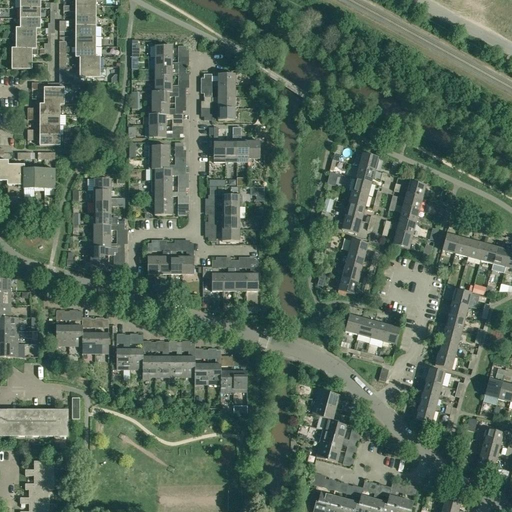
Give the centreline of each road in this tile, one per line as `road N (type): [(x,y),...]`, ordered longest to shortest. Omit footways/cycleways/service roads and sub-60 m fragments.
road 1 (residential): [(374,404),(308,353),(130,298)]
road 2 (residential): [(194,234),(195,51)]
road 3 (residential): [(130,298),(0,249)]
road 4 (residential): [(374,404),(408,361),(427,280)]
road 5 (residential): [(130,298),(130,241),(194,234)]
